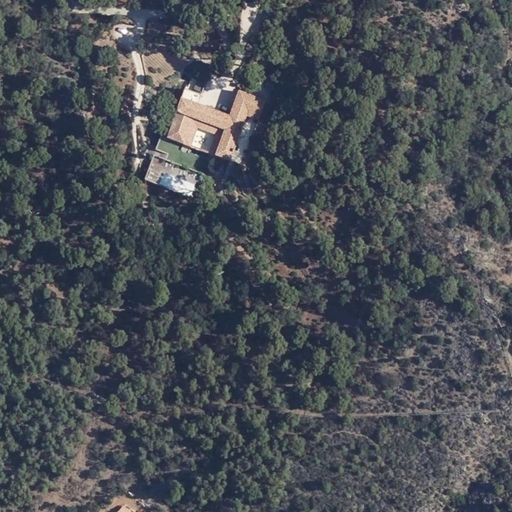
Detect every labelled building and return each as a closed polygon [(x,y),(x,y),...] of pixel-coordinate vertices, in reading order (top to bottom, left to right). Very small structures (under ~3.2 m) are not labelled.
[(268,10),(261,27),(273,32),(279,15),(268,10)] [(194,89),(200,91),(204,79),(199,77),(194,89)] [(246,115),(257,119),(264,101),(236,91),(227,115),(196,104),(200,94),(184,88),(166,138),(181,144),(190,119),(222,130),(214,156),(229,161),(246,115)] [(190,119),(181,144),(189,147),(197,129),(212,136),(207,153),(214,156),(222,130),(190,119)] [(140,511),(125,499),(115,511),(140,511)]
